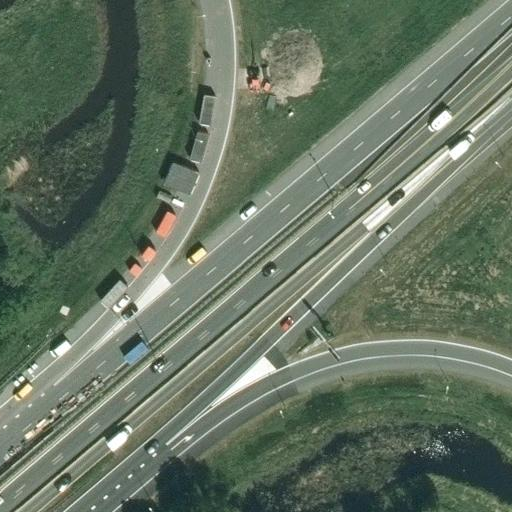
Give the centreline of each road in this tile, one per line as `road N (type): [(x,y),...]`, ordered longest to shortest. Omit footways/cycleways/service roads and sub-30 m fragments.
road 1 (motorway): [(0,510),(511,74)]
road 2 (motorway): [(511,15),(63,396)]
road 3 (motorway): [(169,434),(511,85)]
road 4 (motorway): [(220,0),(224,106),(191,212),(63,396)]
road 5 (motorway): [(169,434),(334,358),(448,351),(511,369)]
road 6 (motorway): [(77,511),(169,434)]
